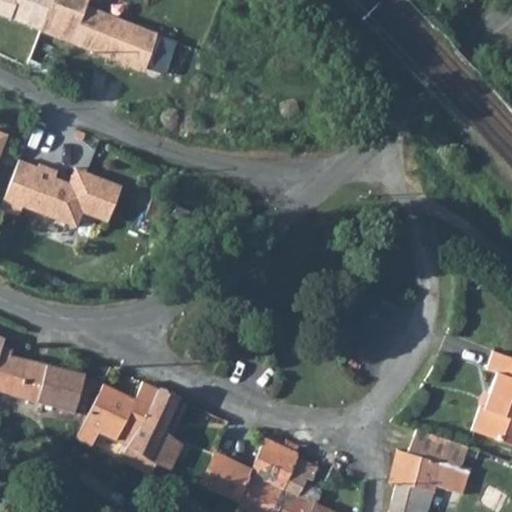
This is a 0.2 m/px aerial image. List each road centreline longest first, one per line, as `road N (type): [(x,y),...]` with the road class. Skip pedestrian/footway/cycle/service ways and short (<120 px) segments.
road 1 (residential): [(123,322),(154,368),(283,417),(354,413),(384,392),(431,307),(395,182),(365,166)]
road 2 (residential): [(0,74),(183,156),(365,166)]
road 3 (residential): [(123,322),(192,298),(365,166)]
road 4 (residential): [(365,166),(415,98),(511,3)]
road 5 (track): [(395,182),(457,216),(511,267)]
road 6 (residential): [(0,298),(83,324),(123,322)]
